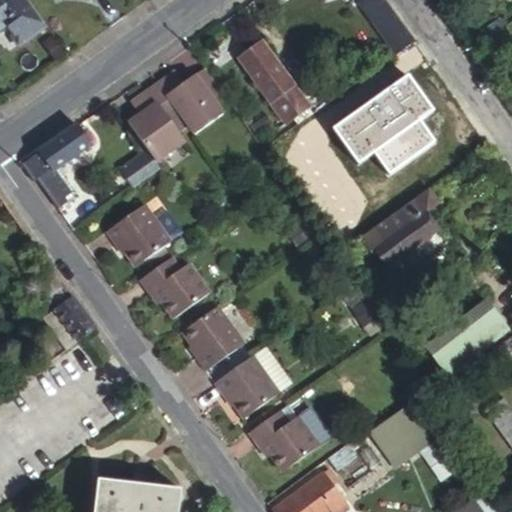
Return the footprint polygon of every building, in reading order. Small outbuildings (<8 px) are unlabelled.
[(26,0),(0,0),(0,29),(4,27),(19,46),(46,27),(26,0)] [(355,0),(397,57),(416,43),(384,0),(355,0)] [(312,111),(263,45),(243,60),(291,126),(312,111)] [(225,92),(208,68),(198,75),(216,99),(225,92)] [(183,86),(188,83),(179,70),(174,73),(183,86)] [(183,86),(174,73),(164,80),(200,131),(226,113),(216,99),(198,75),(188,83),(183,86)] [(200,131),(164,80),(160,83),(178,108),(190,125),(197,134),(200,131)] [(359,170),(434,116),(408,80),(333,135),(359,170)] [(160,83),(150,91),(167,115),(172,112),(178,108),(160,83)] [(161,158),(185,141),(180,133),(167,115),(150,91),(138,99),(147,111),(140,115),(134,120),(161,158)] [(132,103),(140,115),(147,111),(138,99),(132,103)] [(178,108),(172,112),(185,129),(190,125),(178,108)] [(172,112),(167,115),(180,133),(185,129),(172,112)] [(157,161),(161,158),(134,120),(129,123),(150,152),(157,161)] [(93,147),(79,128),(22,168),(34,186),(38,184),(57,211),(78,197),(59,172),(93,147)] [(150,152),(124,172),(139,194),(166,175),(150,152)] [(433,187),(441,199),(450,191),(442,181),(433,187)] [(433,187),(363,237),(372,249),(379,244),(393,265),(406,256),(415,267),(422,263),(425,267),(434,261),(422,245),(439,232),(431,222),(434,219),(429,212),(443,201),(441,199),(433,187)] [(159,225),(147,209),(109,236),(119,249),(122,247),(139,271),(174,246),(186,237),(171,216),(159,225)] [(299,249),(313,239),(302,224),(288,234),(299,249)] [(320,268),(334,258),(324,244),(310,254),(320,268)] [(175,260),(142,283),(152,296),(155,294),(175,322),(211,296),(190,265),(183,270),(175,260)] [(57,336),(69,353),(99,332),(75,299),(58,312),(69,327),(57,336)] [(454,373),(467,363),(490,347),(511,331),(493,305),(490,305),(429,352),(447,378),(454,373)] [(370,329),(379,323),(369,309),(360,316),(370,329)] [(247,348),(220,311),(184,336),(201,361),(198,363),(208,376),(247,348)] [(58,312),(49,318),(46,320),(57,336),(69,327),(58,312)] [(511,359),(511,341),(495,354),(504,366),(511,359)] [(269,352),(256,361),(282,398),(295,389),(269,352)] [(256,361),(217,389),(227,403),(230,401),(246,424),(282,398),(256,361)] [(511,453),(511,472),(484,492),(494,506),(503,500),(511,493),(511,409),(501,395),(481,382),(467,363),(454,373),(511,453)] [(374,438),(400,473),(443,442),(417,407),(374,438)] [(298,421),(291,411),(251,438),(261,451),(264,449),(283,476),(319,450),(298,421)] [(313,411),(298,421),(319,450),(333,441),(313,411)] [(468,469),(449,443),(428,459),(447,484),(468,469)] [(345,511),(323,481),(279,511),(345,511)] [(180,511),(183,492),(100,485),(97,511),(180,511)] [(498,511),(494,506),(484,492),(455,511),(498,511)] [(511,511),(503,500),(494,506),(498,511),(511,511)]
